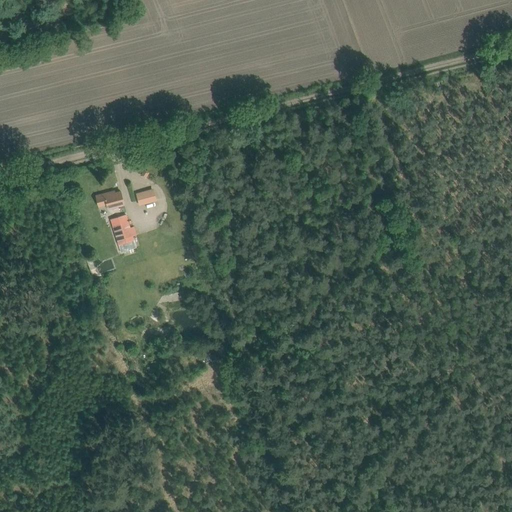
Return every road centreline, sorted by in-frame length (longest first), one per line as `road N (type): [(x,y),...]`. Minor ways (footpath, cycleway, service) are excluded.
road 1 (track): [(0,175),(511,47)]
road 2 (track): [(511,488),(376,96)]
road 3 (track): [(511,226),(250,318)]
